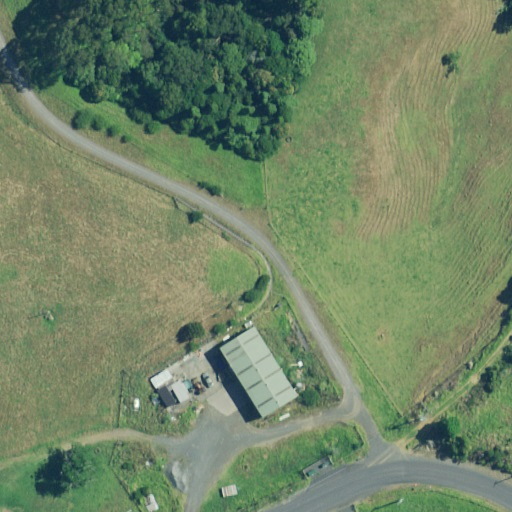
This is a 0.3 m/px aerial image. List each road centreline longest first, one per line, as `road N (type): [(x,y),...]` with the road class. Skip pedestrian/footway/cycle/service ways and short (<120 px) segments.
road 1 (unclassified): [(297,511),(385,473),(450,476),(511,499)]
road 2 (track): [(385,473),(394,445),(511,332)]
